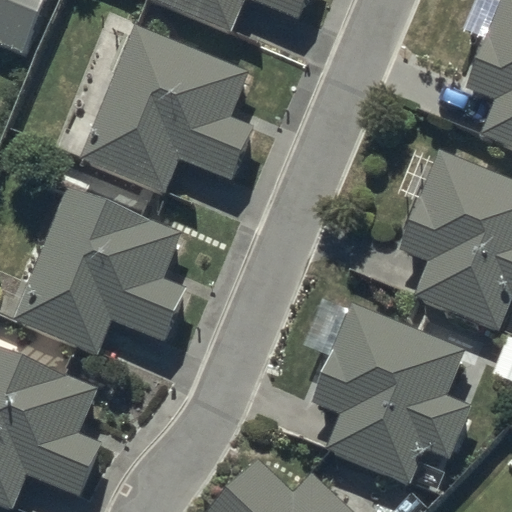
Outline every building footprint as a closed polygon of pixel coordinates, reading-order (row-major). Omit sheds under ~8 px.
[(0,0),(0,49),(28,61),(52,0),(0,0)] [(154,0),(152,6),(236,40),(250,6),(303,28),(314,0),(154,0)] [(511,0),(510,0),(471,98),(500,110),(486,144),(511,154),(511,0)] [(87,168),(170,202),(185,167),(237,188),(258,135),(236,126),(254,80),(141,35),(87,168)] [(420,305),(504,340),(511,320),(511,186),(445,160),(405,259),(434,271),(420,305)] [(118,330),(170,351),(192,297),(169,288),(187,243),(74,197),(19,330),(104,364),(118,330)] [(452,406),(471,359),(357,313),(317,412),(346,424),(332,459),(416,493),(429,459),(455,469),(477,416),(452,406)] [(511,345),(497,381),(511,386),(511,345)] [(0,511),(2,511),(21,511),(33,485),(85,507),(108,452),(85,443),(104,397),(0,354),(0,511)] [(224,511),(348,511),(319,484),(299,504),(264,470),(224,511)]
